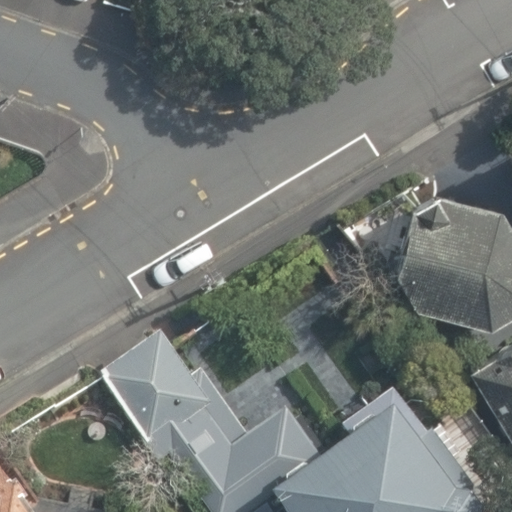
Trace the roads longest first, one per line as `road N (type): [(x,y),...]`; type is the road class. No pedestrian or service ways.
road 1 (tertiary): [(0,321),(282,146)]
road 2 (residential): [(282,146),(0,46)]
road 3 (tertiary): [(282,146),(511,10)]
